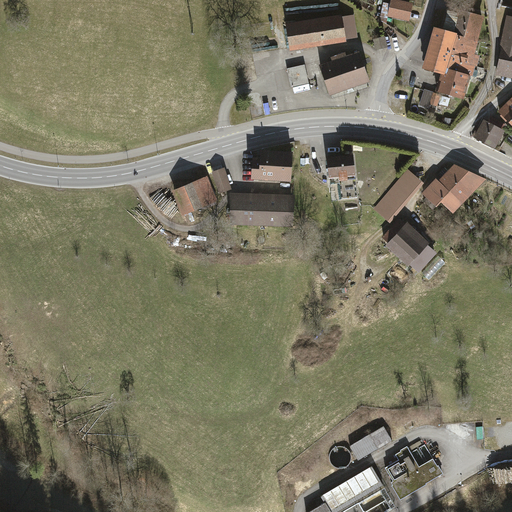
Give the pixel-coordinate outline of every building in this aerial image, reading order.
[(389,17),(410,22),(414,4),(398,0),(392,0),(392,4),(384,3),(381,18),(389,20),(389,17)] [(449,9),(445,22),(482,32),(486,19),(470,14),(449,9)] [(354,15),(285,25),(289,51),(321,46),(347,43),(346,41),(357,39),(354,15)] [(504,38),(503,44),(511,46),(511,17),(508,17),(504,38)] [(479,41),(482,32),(445,22),(444,29),(443,31),(458,35),(479,41)] [(424,71),(442,76),(446,77),(451,60),(458,35),(443,31),(435,29),(434,35),(424,71)] [(458,35),(451,60),(476,67),(479,67),(481,57),(475,56),(476,53),(479,41),(458,35)] [(386,37),(374,40),(377,51),(389,48),(386,37)] [(511,78),(511,46),(503,44),(502,48),(496,75),(511,78)] [(320,66),(330,97),(371,83),(360,52),(347,57),(346,53),(338,56),(331,58),(333,62),(320,66)] [(442,78),(441,80),(469,87),(472,77),(474,77),(476,67),(451,60),(446,77),(442,76),(442,78)] [(305,65),(287,69),(291,88),(310,84),(305,65)] [(323,79),(310,83),(314,96),(327,91),(323,79)] [(465,101),(469,87),(441,80),(441,81),(437,93),(465,101)] [(424,90),(420,106),(429,109),(431,105),(433,97),(434,94),(424,90)] [(433,97),(431,105),(437,107),(440,99),(433,97)] [(511,126),(511,99),(498,112),(503,117),(511,126)] [(475,139),(496,149),(506,131),(503,129),(505,124),(490,116),(487,121),(484,120),(482,124),(475,139)] [(293,154),(261,152),(260,161),(256,161),(253,160),(251,180),(292,182),(293,154)] [(343,157),(328,158),(330,180),(340,179),(340,181),(340,183),(349,182),(348,178),(356,178),(354,156),(343,157)] [(440,179),(438,181),(464,205),(488,179),(453,165),(440,179)] [(224,168),(211,172),(220,195),(232,190),(224,168)] [(424,183),(408,169),(374,209),(390,223),(424,183)] [(184,217),(219,201),(207,176),(173,193),(184,217)] [(454,216),(464,205),(438,181),(436,179),(422,194),(427,199),(438,210),(443,205),(454,216)] [(258,195),(232,195),(231,226),(295,227),(295,196),(258,195)] [(389,244),(386,247),(409,268),(411,266),(420,274),(437,254),(429,246),(430,244),(407,224),(406,225),(400,219),(382,239),(389,244)] [(384,425),(350,444),(358,459),(392,439),(384,425)] [(392,484),(400,498),(443,473),(438,464),(437,465),(432,457),(418,465),(411,453),(407,445),(400,449),(401,450),(395,453),(398,459),(385,467),(393,480),(391,481),(393,484),(392,484)] [(306,511),(336,511),(382,485),(370,464),(320,494),(324,501),(306,511)]
